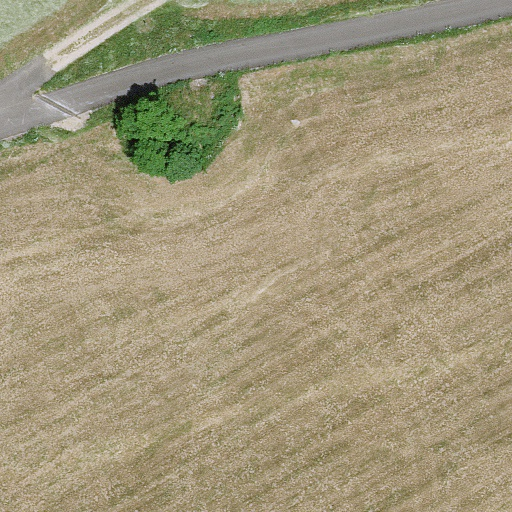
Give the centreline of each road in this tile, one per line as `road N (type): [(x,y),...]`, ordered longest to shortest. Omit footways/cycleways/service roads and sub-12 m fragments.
road 1 (unclassified): [(0,123),(164,72),(511,1)]
road 2 (track): [(0,112),(39,70),(150,0)]
